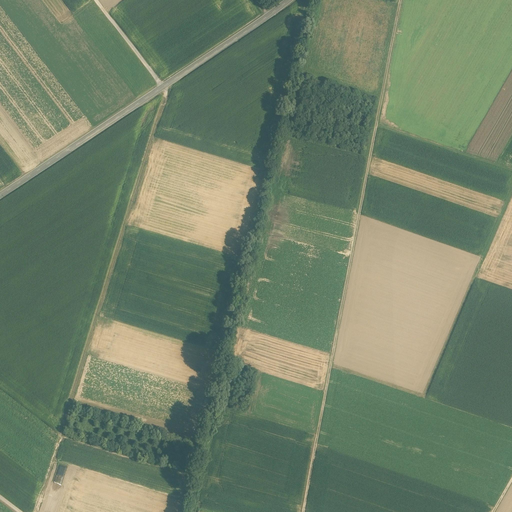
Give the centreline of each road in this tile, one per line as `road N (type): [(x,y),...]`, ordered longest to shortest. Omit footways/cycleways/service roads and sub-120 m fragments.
road 1 (track): [(303,511),(400,0)]
road 2 (track): [(164,85),(36,511)]
road 3 (secondary): [(288,0),(0,196)]
road 4 (track): [(511,199),(427,398),(330,364)]
road 5 (track): [(376,125),(511,172)]
